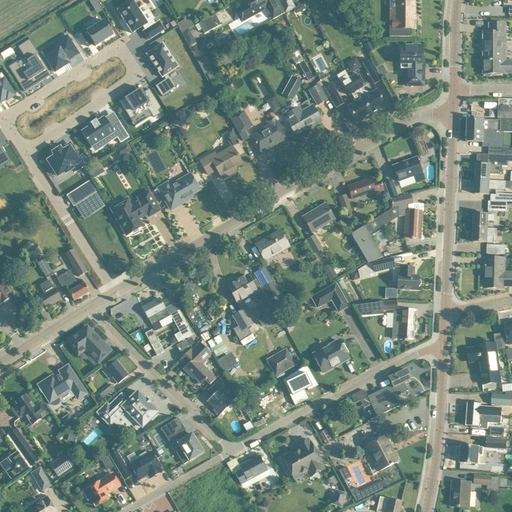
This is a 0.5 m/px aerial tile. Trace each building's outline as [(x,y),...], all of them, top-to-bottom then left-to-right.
[(277,0),(241,0),(244,7),(236,11),(242,22),(268,8),(274,19),(285,13),(277,0)] [(396,0),(397,1),(389,1),(389,20),(389,28),(389,37),(411,37),(411,29),(415,29),(415,20),(411,20),(410,1),(400,1),(400,0),(396,0)] [(132,1),(117,10),(132,34),(143,27),(145,30),(143,32),(148,40),(164,30),(159,22),(155,24),(152,20),(147,23),(132,1)] [(221,25),(216,15),(199,23),(199,24),(195,26),(198,31),(202,29),(204,34),(221,25)] [(185,20),(177,24),(181,33),(188,29),(194,26),(192,21),(185,20)] [(85,30),(80,33),(89,47),(94,44),(95,46),(112,35),(104,22),(86,32),(85,30)] [(347,22),(339,25),(341,30),(349,27),(347,22)] [(281,23),(274,27),(277,33),(284,29),(281,23)] [(484,46),(484,54),(505,54),(505,24),(490,24),(490,33),(484,33),(484,46)] [(188,29),(181,33),(185,39),(190,36),(191,34),(188,29)] [(62,47),(46,58),(55,72),(64,66),(63,64),(64,64),(63,63),(78,54),(67,37),(59,42),(62,47)] [(16,62),(8,67),(24,92),(41,82),(37,75),(44,71),(36,58),(39,56),(29,40),(17,47),(24,58),(31,69),(24,73),(16,62)] [(363,40),(361,41),(368,54),(374,51),(370,42),(365,45),(363,40)] [(162,44),(146,54),(162,78),(164,77),(165,80),(155,87),(162,97),(175,88),(167,75),(178,67),(162,44)] [(421,58),(421,47),(400,47),(400,69),(405,69),(405,86),(414,86),(414,83),(423,83),(424,64),(419,64),(419,58),(421,58)] [(298,51),(289,56),(294,64),(297,62),(306,77),(311,74),(298,51)] [(196,52),(192,54),(196,61),(205,57),(204,54),(201,52),(199,52),(196,52)] [(511,59),(505,60),(505,54),(484,54),(484,74),(506,74),(511,73),(511,59)] [(207,56),(197,62),(204,75),(214,69),(207,56)] [(381,81),(368,60),(361,64),(374,85),(381,81)] [(265,69),(257,74),(269,94),(277,90),(265,69)] [(385,70),(378,74),(380,78),(387,74),(385,70)] [(356,74),(349,78),(371,115),(385,106),(376,90),(369,94),(369,93),(365,92),(364,92),(361,88),(363,87),(356,74)] [(291,76),(286,86),(297,92),(303,82),(291,76)] [(349,78),(341,83),(349,95),(352,93),(355,98),(354,98),(353,102),(354,103),(347,107),(356,123),(371,115),(349,78)] [(0,102),(6,99),(7,101),(14,96),(3,80),(0,81),(0,102)] [(327,99),(329,98),(330,98),(324,88),(319,81),(308,88),(309,90),(308,91),(317,106),(328,100),(327,99)] [(330,98),(329,98),(336,109),(343,104),(331,83),(324,88),(330,98)] [(120,101),(119,102),(130,120),(148,109),(154,118),(162,112),(162,113),(163,112),(149,89),(148,90),(148,91),(140,96),(138,92),(132,96),(132,95),(125,99),(126,100),(121,103),(120,101)] [(274,97),(266,102),(273,114),(281,109),(274,97)] [(498,121),(468,120),(468,131),(503,132),(511,132),(511,99),(499,99),(498,121)] [(289,107),(282,112),(285,117),(290,125),(295,134),(311,124),(312,126),(321,121),(316,112),(313,107),(300,114),(298,109),(292,113),(289,107)] [(230,118),(239,135),(253,127),(243,111),(230,118)] [(91,125),(81,131),(91,148),(107,138),(110,143),(117,138),(120,144),(129,138),(118,121),(110,127),(104,116),(96,121),(96,120),(95,121),(96,122),(92,124),(91,123),(90,124),(91,125)] [(266,121),(268,126),(250,137),(254,144),(259,152),(261,153),(263,153),(264,153),(265,152),(266,152),(267,150),(267,149),(268,147),(270,146),(269,145),(275,142),(277,144),(286,139),(281,131),(273,117),(266,121)] [(183,120),(180,126),(186,128),(189,123),(189,122),(184,120),(183,120)] [(232,131),(226,134),(233,146),(239,143),(232,131)] [(503,132),(468,131),(467,142),(503,143),(503,132)] [(427,136),(417,140),(423,156),(433,153),(427,136)] [(52,154),(43,160),(50,171),(52,170),(57,178),(64,173),(65,175),(71,171),(73,174),(85,166),(70,142),(61,148),(60,147),(51,153),(52,154)] [(115,152),(118,159),(131,151),(127,145),(115,152)] [(0,166),(10,160),(1,146),(0,146),(0,166)] [(217,170),(223,179),(231,175),(228,170),(241,163),(231,146),(216,154),(215,153),(200,161),(208,175),(217,170)] [(488,156),(511,156),(511,148),(509,148),(509,147),(489,147),(488,156)] [(477,165),(476,181),(491,181),(492,181),(492,174),(507,175),(508,161),(511,161),(511,156),(488,156),(488,165),(477,165)] [(416,158),(393,167),(396,176),(399,182),(412,177),(422,173),(416,158)] [(100,165),(89,172),(94,179),(104,172),(100,165)] [(190,196),(199,190),(190,175),(172,186),(168,181),(157,187),(171,210),(184,202),(183,199),(189,195),(190,196)] [(352,200),(374,192),(374,194),(383,191),(380,181),(372,184),(370,179),(348,187),(352,200)] [(89,181),(67,196),(74,207),(75,206),(89,197),(96,192),(89,181)] [(511,181),(492,181),(491,181),(476,181),(475,195),(489,195),(489,189),(505,190),(505,188),(511,188),(511,181)] [(385,184),(390,198),(397,196),(392,182),(385,184)] [(130,208),(126,200),(111,209),(127,236),(142,227),(137,220),(138,219),(139,219),(139,218),(139,217),(142,215),(143,215),(144,216),(145,215),(147,214),(149,217),(159,210),(149,193),(137,199),(139,203),(130,208)] [(491,195),(491,202),(506,203),(511,203),(511,194),(496,194),(496,196),(491,195)] [(352,216),(348,203),(346,195),(339,198),(341,205),(345,218),(352,216)] [(391,209),(368,224),(373,233),(398,217),(406,216),(405,238),(410,238),(420,239),(420,238),(417,238),(418,228),(421,229),(422,212),(408,211),(408,205),(412,204),(410,195),(400,198),(388,201),(391,209)] [(89,197),(75,206),(80,215),(89,210),(87,207),(92,203),(89,197)] [(488,211),(506,212),(506,203),(491,202),(489,202),(488,211)] [(313,211),(303,217),(308,226),(312,234),(335,220),(326,207),(314,214),(313,211)] [(168,208),(157,213),(169,240),(180,234),(168,208)] [(495,215),(484,215),(474,214),(474,229),(488,229),(489,222),(495,222),(495,215)] [(112,215),(83,228),(92,248),(121,234),(112,215)] [(344,220),(336,224),(339,229),(346,226),(344,220)] [(365,226),(351,234),(368,263),(383,258),(377,247),(370,236),(370,235),(365,226)] [(380,230),(384,241),(395,237),(390,226),(380,230)] [(497,229),(488,229),(474,229),(473,243),(494,243),(494,237),(497,237),(497,229)] [(265,242),(264,240),(255,245),(265,261),(289,247),(280,231),(271,236),(272,238),(265,242)] [(322,249),(314,236),(306,241),(314,254),(322,249)] [(31,242),(34,247),(41,243),(38,238),(31,242)] [(487,250),(487,254),(505,255),(505,251),(505,246),(487,246),(487,250)] [(87,272),(73,249),(65,254),(79,277),(87,272)] [(384,260),(371,263),(374,272),(394,267),(392,258),(384,260)] [(44,259),(37,263),(47,279),(54,274),(44,259)] [(511,273),(504,273),(505,259),(487,259),(486,288),(504,289),(504,287),(511,287),(511,273)] [(22,260),(13,264),(17,270),(25,265),(22,260)] [(399,274),(398,274),(397,289),(418,291),(418,286),(419,286),(420,285),(420,282),(419,281),(418,281),(418,277),(413,276),(414,268),(399,267),(399,274)] [(264,268),(254,274),(269,300),(270,300),(280,294),(264,268)] [(333,270),(326,275),(330,281),(337,276),(333,270)] [(65,286),(74,301),(89,292),(87,289),(82,280),(76,284),(69,272),(57,279),(62,288),(65,286)] [(357,272),(350,274),(352,282),(357,280),(359,277),(357,272)] [(247,276),(228,287),(233,295),(238,304),(249,297),(252,301),(253,301),(254,301),(255,301),(256,301),(257,301),(258,301),(258,302),(259,302),(260,303),(260,304),(261,304),(261,305),(261,306),(262,306),(262,307),(262,308),(262,309),(261,310),(261,311),(258,316),(258,320),(261,325),(265,327),(270,327),(274,325),(277,320),(277,316),(275,311),(273,310),(270,305),(256,280),(251,283),(247,276)] [(0,279),(0,303),(11,297),(0,279)] [(40,297),(45,306),(54,301),(55,303),(60,300),(55,291),(48,280),(40,286),(45,294),(40,297)] [(350,307),(336,282),(321,291),(328,303),(331,301),(338,313),(350,307)] [(317,309),(328,303),(321,291),(310,297),(317,309)] [(159,299),(142,308),(148,318),(152,325),(159,321),(159,322),(160,321),(169,317),(171,316),(170,315),(179,310),(175,303),(165,309),(159,299)] [(382,303),(354,306),(360,317),(382,316),(382,311),(397,310),(397,302),(382,303)] [(210,327),(198,307),(188,313),(200,333),(210,327)] [(244,309),(233,316),(242,332),(232,337),(239,349),(254,341),(255,342),(262,338),(260,336),(262,334),(255,323),(253,324),(244,309)] [(178,343),(192,335),(179,310),(170,315),(171,316),(180,333),(174,336),(178,343)] [(386,314),(386,328),(392,328),(392,339),(398,340),(398,339),(413,340),(414,327),(415,327),(416,311),(406,310),(399,310),(399,312),(393,312),(393,314),(386,314)] [(293,318),(293,317),(283,323),(289,333),(290,333),(290,332),(291,331),(292,331),(292,330),(293,329),(293,328),(294,327),(294,326),(294,325),(295,324),(295,323),(295,322),(294,321),(294,320),(294,319),(293,318)] [(508,336),(502,337),(504,346),(510,345),(511,344),(511,324),(506,325),(508,335),(508,336)] [(103,343),(92,332),(87,327),(68,340),(78,355),(81,359),(88,360),(94,366),(97,364),(108,353),(101,345),(103,343)] [(145,334),(157,355),(164,351),(152,330),(145,334)] [(219,335),(210,341),(206,343),(212,353),(214,352),(216,357),(228,351),(219,335)] [(189,346),(186,340),(176,345),(180,351),(189,346)] [(339,341),(313,355),(322,373),(348,359),(339,341)] [(186,367),(184,370),(191,377),(192,375),(201,384),(204,381),(209,386),(216,379),(211,374),(202,365),(211,356),(200,343),(199,345),(191,352),(190,350),(184,356),(191,363),(186,367)] [(500,383),(496,345),(478,347),(478,349),(469,350),(471,363),(480,361),(482,385),(500,383)] [(296,365),(291,357),(286,348),(266,360),(275,376),(275,377),(296,365)] [(117,384),(120,382),(128,376),(116,361),(102,372),(109,380),(112,377),(117,384)] [(62,375),(55,379),(53,376),(38,385),(50,403),(51,405),(54,406),(56,406),(59,405),(60,403),(60,400),(59,398),(71,389),(78,400),(86,394),(68,366),(59,372),(62,375)] [(306,366),(282,381),(295,406),(308,399),(304,391),(307,389),(308,391),(318,386),(306,366)] [(411,381),(406,370),(389,378),(392,385),(367,397),(368,398),(377,417),(399,407),(395,397),(408,391),(404,384),(411,381)] [(212,386),(205,393),(210,398),(207,402),(220,416),(231,404),(218,391),(225,384),(220,379),(212,386)] [(511,384),(506,385),(502,385),(503,392),(507,392),(511,391),(511,384)] [(100,395),(105,402),(118,392),(112,385),(100,395)] [(363,391),(352,396),(355,403),(360,401),(368,398),(367,397),(364,390),(363,391)] [(107,404),(97,413),(110,426),(112,424),(122,433),(131,425),(136,431),(141,427),(142,428),(150,420),(152,421),(158,416),(156,414),(158,413),(150,405),(151,404),(146,399),(145,400),(138,392),(128,401),(121,395),(109,407),(107,404)] [(511,405),(511,395),(492,394),(491,405),(511,407),(511,405)] [(25,396),(19,400),(16,403),(18,405),(13,409),(20,418),(27,413),(31,419),(29,421),(32,425),(48,414),(40,403),(34,408),(25,396)] [(468,404),(468,415),(481,416),(481,415),(492,416),(502,417),(502,409),(481,407),(481,403),(473,402),(473,404),(468,404)] [(62,422),(59,423),(64,430),(77,422),(73,414),(70,416),(69,414),(60,420),(62,422)] [(488,430),(489,423),(501,424),(502,417),(492,416),(481,415),(481,416),(468,415),(467,426),(471,426),(471,429),(488,430)] [(177,418),(160,429),(168,442),(180,434),(185,431),(186,431),(177,418)] [(253,429),(261,427),(258,418),(251,421),(253,429)] [(249,422),(243,426),(247,433),(254,430),(249,422)] [(8,435),(6,436),(17,451),(28,467),(30,469),(32,467),(31,466),(40,460),(17,428),(7,435),(8,435)] [(504,429),(490,428),(490,436),(504,437),(504,429)] [(325,430),(319,433),(326,445),(332,441),(325,430)] [(176,453),(184,465),(203,453),(191,434),(188,436),(185,431),(180,434),(183,440),(178,443),(182,450),(176,453)] [(378,472),(396,463),(398,462),(385,437),(364,447),(378,472)] [(508,440),(506,440),(487,438),(486,449),(507,450),(508,440)] [(298,449),(282,458),(295,480),(307,474),(309,478),(325,470),(310,442),(309,443),(308,439),(297,446),(298,449)] [(483,448),(462,446),(461,455),(459,455),(459,462),(460,462),(460,463),(479,465),(479,464),(486,465),(487,449),(483,449),(483,448)] [(11,468),(5,472),(11,480),(28,467),(17,451),(7,458),(12,464),(11,468)] [(132,476),(116,451),(109,455),(124,481),(132,476)] [(150,479),(155,476),(162,472),(150,452),(130,464),(139,481),(148,475),(150,479)] [(75,466),(66,453),(49,465),(58,477),(75,466)] [(267,471),(264,465),(259,456),(239,467),(241,470),(235,474),(241,485),(267,471)] [(32,473),(43,490),(51,485),(41,468),(32,473)] [(120,486),(112,474),(85,490),(95,506),(108,498),(106,495),(120,486)] [(500,478),(495,477),(475,476),(474,484),(488,485),(488,490),(488,494),(494,494),(494,490),(499,490),(500,478)] [(469,508),(470,483),(453,482),(452,493),(454,493),(453,507),(469,508)] [(64,484),(62,490),(68,492),(70,486),(64,484)] [(347,493),(335,490),(331,504),(342,508),(347,493)] [(270,510),(274,504),(265,497),(260,502),(270,510)] [(376,511),(398,511),(401,502),(380,497),(376,511)] [(55,511),(47,498),(24,511),(55,511)]
